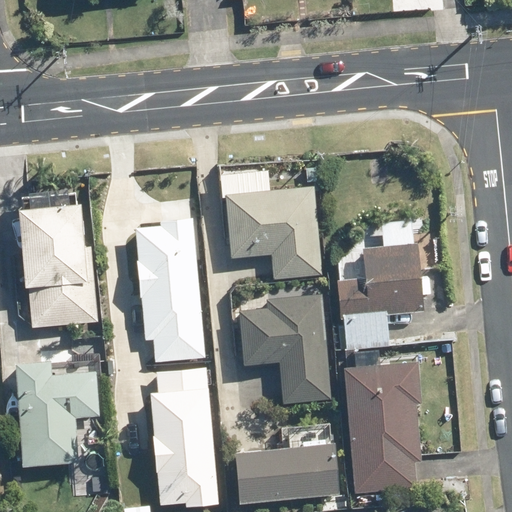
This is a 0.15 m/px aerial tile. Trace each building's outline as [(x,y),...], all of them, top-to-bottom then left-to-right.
[(318,164),(306,165),(307,179),(318,179),(318,164)] [(321,272),(313,184),(224,191),(230,253),(270,250),(273,277),(321,272)] [(28,191),(29,201),(16,202),(23,283),(27,282),(30,324),(96,318),(89,242),(83,243),(79,197),(45,200),(44,189),(28,191)] [(191,213),(160,217),(160,222),(134,224),(144,335),(153,335),(155,359),(204,355),(191,213)] [(361,246),(363,276),(336,279),(339,314),(343,314),(346,347),(376,344),(388,343),(385,311),(423,307),(418,241),(361,246)] [(267,304),(237,307),(242,362),(276,358),(281,401),(330,397),(320,291),(266,296),(267,304)] [(346,347),(348,363),(342,364),(353,490),(416,484),(414,461),(421,460),(415,401),(422,400),(418,357),(377,361),(376,344),(346,347)] [(48,354),(13,356),(19,463),(76,459),(73,414),(98,413),(96,369),(48,371),(48,354)] [(220,502),(208,365),(159,369),(161,387),(152,388),(162,500),(188,498),(188,505),(220,502)] [(299,427),(300,442),(234,447),(238,502),(339,494),(334,439),(324,441),(322,425),(299,427)] [(159,511),(160,493),(138,493),(138,511),(159,511)]
